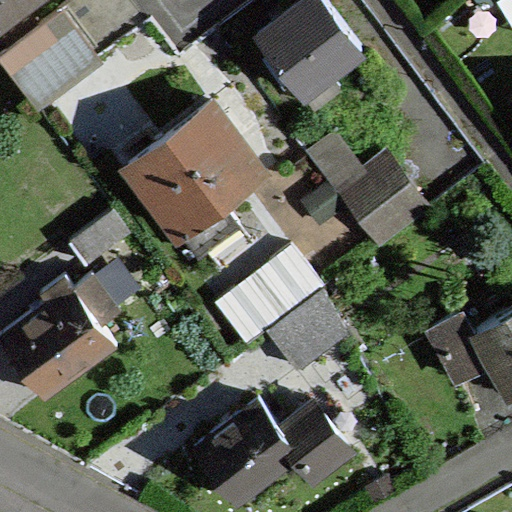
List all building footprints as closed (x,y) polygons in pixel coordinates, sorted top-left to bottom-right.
[(0,0),(0,22),(29,0),(0,0)] [(295,0),(284,9),(273,17),(258,29),(312,100),(340,79),(329,65),(361,41),(329,0),(295,0)] [(267,8),(273,17),(284,9),(277,0),(271,5),(267,8)] [(0,48),(0,51),(19,76),(79,30),(59,4),(0,48)] [(19,76),(18,77),(36,100),(97,53),(79,30),(19,76)] [(178,225),(180,224),(221,193),(261,163),(210,96),(173,124),(128,157),(178,225)] [(338,185),(361,167),(331,127),(307,145),(338,185)] [(385,149),(361,167),(338,185),(379,237),(425,201),(385,149)] [(221,193),(180,224),(198,248),(239,217),(221,193)] [(130,224),(113,201),(69,234),(86,257),(130,224)] [(114,336),(99,316),(74,281),(65,268),(41,286),(48,294),(0,329),(25,362),(43,388),(114,336)] [(74,281),(99,316),(118,302),(92,268),(74,281)] [(322,281),(267,322),(296,359),(346,323),(322,281)] [(511,301),(469,326),(486,357),(492,353),(511,387),(511,386),(511,301)] [(486,357),(469,326),(458,306),(430,322),(458,372),(486,357)] [(299,446),(279,419),(258,391),(194,440),(215,467),(236,494),(296,449),(299,446)] [(313,394),(279,419),(299,446),(296,449),(313,471),(351,443),(313,394)]
